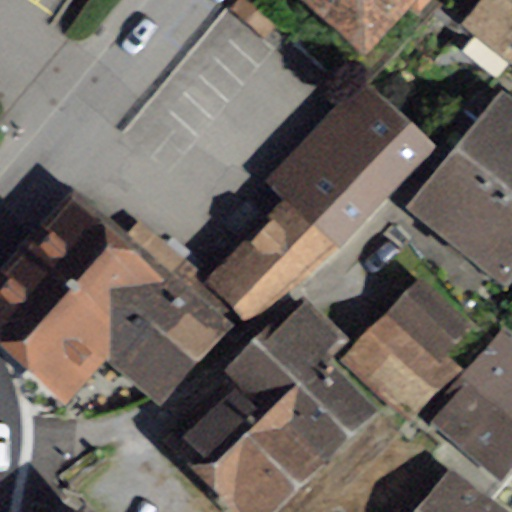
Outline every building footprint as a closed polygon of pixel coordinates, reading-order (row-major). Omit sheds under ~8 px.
[(303,0),(364,56),(415,0),(303,0)] [(511,0),(444,0),(443,2),(511,59),(511,0)] [(447,184),(425,211),(502,275),(511,262),(511,124),(477,96),(422,164),(447,184)] [(227,279),(265,316),(291,294),(288,290),(428,151),(389,112),(227,279)] [(222,332),(234,343),(265,316),(227,279),(209,297),(194,284),(197,281),(157,246),(129,277),(70,225),(0,303),(0,329),(63,388),(107,336),(148,371),(155,384),(166,389),(180,382),(185,369),(222,332)] [(420,290),(394,316),(438,358),(463,331),(420,290)] [(454,374),(438,358),(394,316),(349,362),(408,421),(454,374)] [(252,367),(248,386),(186,445),(242,502),(346,401),(313,369),(334,348),(302,318),(252,367)] [(458,490),(478,508),(509,475),(502,468),(511,456),(511,343),(511,339),(502,331),(461,379),(468,385),(432,426),(449,442),(430,463),(458,490)] [(482,511),(478,508),(453,489),(433,511),(482,511)]
